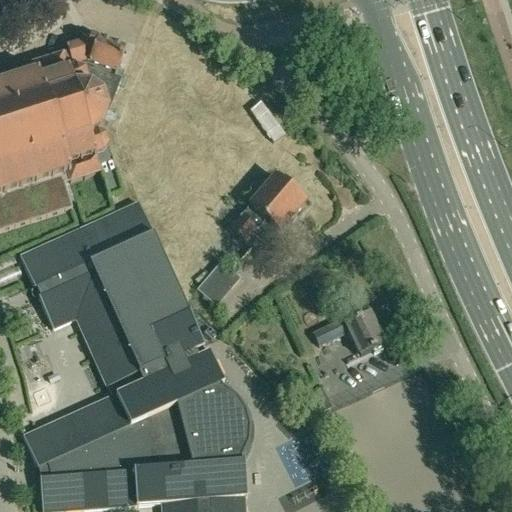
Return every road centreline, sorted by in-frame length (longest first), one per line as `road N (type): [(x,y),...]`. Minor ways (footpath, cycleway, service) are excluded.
road 1 (residential): [(178,0),(235,37),(377,180),(511,455)]
road 2 (primary): [(372,0),(431,195),(511,375)]
road 3 (primary): [(511,242),(426,0)]
